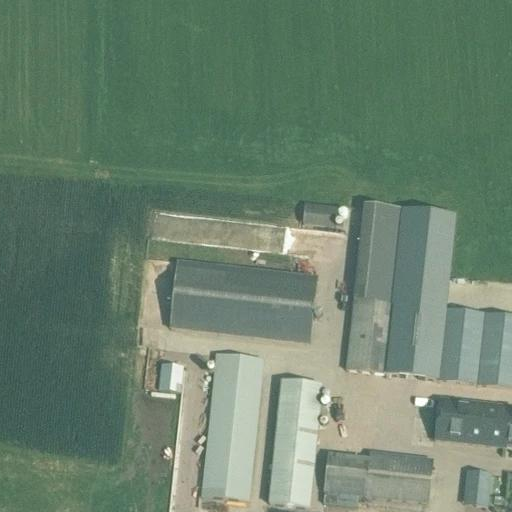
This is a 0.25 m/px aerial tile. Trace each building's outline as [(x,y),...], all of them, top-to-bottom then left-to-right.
[(416,218),(417,191),(407,190),(407,217),(416,218)] [(307,209),(305,230),(336,233),(339,213),(307,209)] [(179,263),(171,330),(310,347),(318,280),(179,263)] [(352,336),(348,373),(511,390),(511,320),(445,313),(394,308),(359,304),(355,304),(352,336)] [(217,357),(202,499),(249,504),(264,362),(217,357)] [(162,368),(160,394),(181,397),(184,370),(162,368)] [(283,383),(270,506),(310,510),(322,387),(283,383)] [(440,402),(435,444),(506,452),(506,449),(511,449),(511,412),(510,413),(510,409),(440,402)] [(329,458),(324,496),(428,508),(433,464),(370,457),(369,462),(329,458)] [(487,511),(490,479),(469,477),(468,490),(480,491),(478,511),(487,511)] [(169,495),(164,511),(192,511),(195,502),(169,495)]
